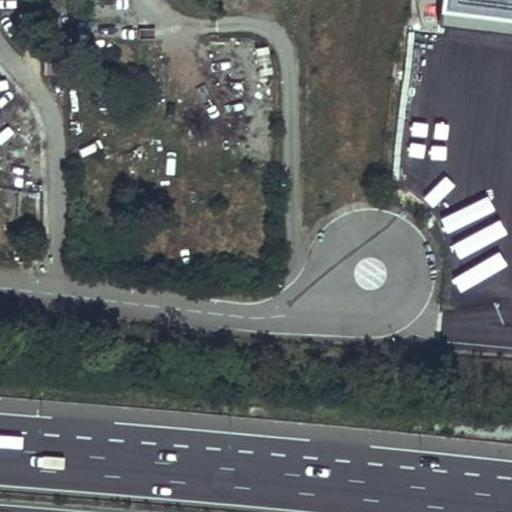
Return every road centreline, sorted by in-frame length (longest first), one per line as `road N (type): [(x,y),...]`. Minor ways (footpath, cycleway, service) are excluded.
road 1 (motorway): [(511,507),(0,460)]
road 2 (unknown): [(327,290),(309,236),(297,36),(245,21),(170,27),(143,0)]
road 3 (residential): [(0,289),(240,318),(367,271)]
road 4 (unknown): [(53,296),(62,222),(50,113),(0,49)]
